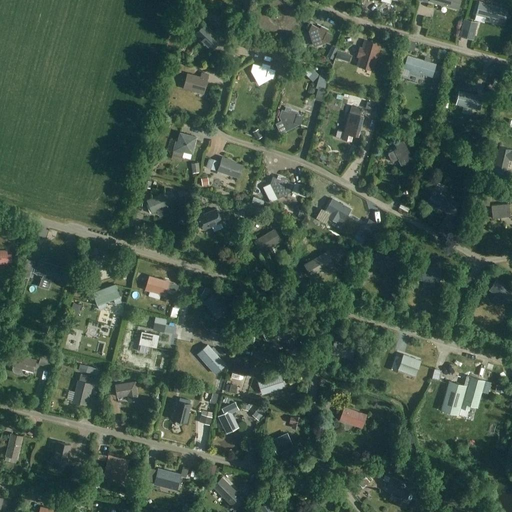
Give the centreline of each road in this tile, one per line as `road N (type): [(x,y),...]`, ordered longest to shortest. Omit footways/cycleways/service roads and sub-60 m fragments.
road 1 (residential): [(250,0),(219,108),(221,133),(331,175),(477,260)]
road 2 (residential): [(0,406),(327,493),(339,487)]
road 3 (residential): [(0,209),(330,307)]
road 4 (track): [(467,511),(425,487),(395,403),(316,371)]
road 5 (residential): [(511,65),(313,0)]
road 6 (residential): [(330,307),(312,433),(339,487)]
